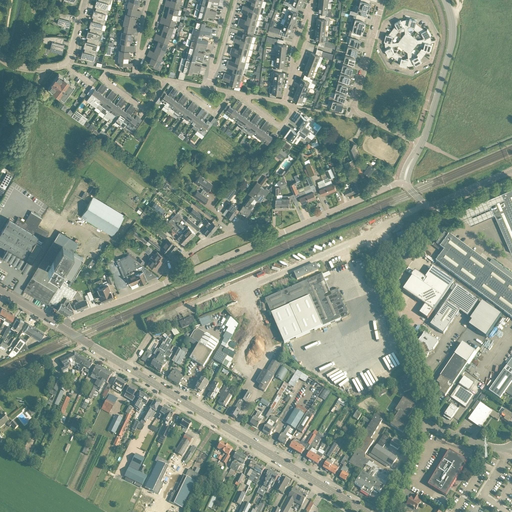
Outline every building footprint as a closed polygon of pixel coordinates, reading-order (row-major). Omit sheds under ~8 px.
[(98,0),(96,0),(94,6),(108,10),(109,9),(107,9),(108,3),(110,4),(111,0),(98,0)] [(302,2),(297,0),(289,0),(288,5),(289,6),(297,9),(298,6),(300,7),(302,7),(303,4),(302,3),(302,2)] [(360,0),(359,7),(369,9),(371,4),(369,3),(370,0),(360,0)] [(126,10),(136,13),(136,10),(137,6),(139,6),(140,4),(128,1),(127,7),(126,10)] [(166,10),(166,12),(177,15),(179,9),(179,6),(170,3),(169,6),(168,10),(166,10)] [(209,10),(210,6),(200,4),(198,10),(215,15),(216,11),(210,10),(210,11),(209,10)] [(243,5),(242,8),(260,13),(261,7),(251,4),(250,8),(249,8),(249,7),(243,5)] [(107,14),(108,10),(94,6),(96,6),(95,11),(93,10),(92,16),(106,20),(104,19),(105,14),(107,14)] [(285,13),(296,18),(298,13),(296,12),(297,9),(289,6),(288,8),(287,7),(285,13)] [(369,9),(359,7),(356,6),(354,11),(357,12),(356,16),(365,18),(366,15),(368,15),(369,9)] [(320,15),(329,16),(331,17),(332,8),(331,8),(319,7),(319,8),(318,8),(317,11),(318,11),(318,12),(320,12),(320,15)] [(249,13),(248,16),(248,17),(258,20),(260,13),(242,8),(241,12),(247,13),(248,13),(249,13)] [(126,10),(124,19),(135,22),(136,20),(134,19),(135,16),(136,13),(126,10)] [(215,18),(215,15),(198,10),(196,16),(206,19),(207,15),(209,16),(208,16),(215,18)] [(71,20),(69,20),(70,14),(72,15),(72,14),(71,14),(69,14),(68,13),(66,13),(65,13),(63,13),(62,13),(60,13),(58,12),(57,13),(55,13),(54,13),(52,13),(51,13),(48,14),(49,14),(50,18),(54,19),(54,16),(58,18),(57,23),(69,27),(71,20)] [(174,24),(177,15),(166,12),(165,14),(167,14),(166,18),(165,21),(174,24)] [(283,18),(286,19),(294,23),(296,18),(285,13),(283,18)] [(318,18),(317,24),(326,25),(330,25),(330,19),(329,19),(329,16),(320,15),(320,18),(318,18)] [(364,21),(365,18),(356,16),(353,15),(351,24),(354,25),(364,28),(366,22),(364,21)] [(93,17),(92,21),(90,20),(89,26),(103,30),(101,30),(103,24),(104,25),(106,20),(92,16),(93,17)] [(240,18),(239,21),(256,26),(258,20),(248,17),(247,21),(245,20),(246,19),(240,18)] [(123,25),(122,28),(132,30),(132,27),(133,23),(135,24),(135,22),(124,19),(123,25)] [(286,19),(284,24),(292,28),(294,23),(286,19)] [(408,43),(405,19),(405,20),(401,21),(401,20),(395,23),(396,25),(392,30),(397,34),(399,31),(398,29),(402,27),(404,27),(405,33),(402,38),(408,43)] [(405,19),(408,43),(413,36),(409,33),(408,26),(410,26),(414,27),(414,29),(417,31),(421,26),(416,23),(416,21),(410,19),(409,20),(405,20),(405,19)] [(195,20),(193,26),(211,31),(212,28),(206,26),(205,27),(204,27),(205,23),(195,20)] [(161,27),(160,29),(172,32),(173,27),(174,24),(165,21),(164,24),(163,27),(161,27)] [(256,26),(239,21),(238,24),(244,26),(244,25),(245,26),(244,30),(254,32),(256,26)] [(279,34),(285,36),(288,37),(289,32),(290,33),(292,28),(284,24),(282,29),(281,29),(279,34)] [(363,33),(364,28),(354,25),(351,34),(360,36),(361,33),(363,33)] [(102,35),(103,30),(89,26),(89,27),(91,27),(89,31),(88,31),(86,37),(100,41),(100,40),(98,40),(100,34),(102,35)] [(210,35),(211,31),(193,26),(192,33),(202,36),(203,32),(204,32),(204,33),(210,35)] [(413,36),(408,43),(431,40),(431,39),(430,40),(430,36),(431,35),(427,29),(425,30),(421,26),(417,31),(420,34),(421,33),(424,37),(424,39),(417,39),(413,36)] [(122,28),(121,37),(132,39),(132,37),(131,37),(131,33),(132,30),(122,28)] [(168,41),(172,32),(160,29),(160,31),(161,31),(160,35),(159,38),(168,41)] [(385,45),(408,43),(402,38),(398,42),(392,43),(391,41),(393,36),(395,37),(397,34),(392,30),(388,35),(386,34),(384,41),(385,41),(386,45),(385,45)] [(201,39),(202,36),(192,33),(190,39),(207,44),(208,41),(202,39),(202,40),(201,39)] [(234,38),(248,42),(252,43),(253,36),(243,33),(242,37),(241,37),(241,36),(235,34),(234,38)] [(324,46),(325,41),(324,40),(325,35),(316,34),(316,36),(314,36),(314,40),(315,40),(319,40),(318,45),(324,46)] [(361,40),(359,39),(360,36),(351,34),(349,43),(359,46),(361,40)] [(49,50),(62,53),(64,44),(62,44),(64,38),(66,38),(61,37),(57,36),(50,36),(44,37),(43,37),(41,37),(41,38),(42,37),(43,42),(47,43),(48,40),(52,41),(49,50)] [(88,37),(87,42),(85,41),(84,43),(83,47),(97,51),(95,50),(97,45),(99,45),(100,41),(86,37),(88,37)] [(121,37),(119,47),(129,48),(129,45),(130,41),(132,41),(132,39),(121,37)] [(155,43),(154,45),(165,50),(167,44),(168,41),(159,38),(158,41),(157,44),(155,43)] [(252,43),(248,42),(234,38),(233,41),(239,43),(239,42),(241,42),(240,46),(250,49),(252,43)] [(278,45),(277,50),(286,50),(287,45),(283,45),(284,40),(278,38),(277,44),(278,45)] [(206,47),(207,44),(190,39),(188,46),(198,48),(199,44),(201,45),(200,46),(206,47)] [(419,51),(424,55),(428,50),(430,51),(432,44),(431,44),(430,40),(431,40),(408,43),(414,48),(418,43),(424,42),(425,44),(423,49),(422,48),(419,51)] [(359,46),(349,43),(346,52),(357,55),(358,49),(357,48),(358,45),(359,46)] [(395,59),(399,54),(396,51),(395,52),(392,48),(392,46),(399,46),(403,49),(408,43),(385,45),(385,46),(386,45),(386,49),(385,50),(389,56),(391,55),(395,59)] [(411,66),(408,43),(403,49),(407,52),(408,59),(406,59),(402,58),(402,56),(399,54),(395,59),(400,62),(400,64),(406,66),(407,65),(411,65),(411,66)] [(414,48),(408,43),(411,66),(411,65),(415,64),(415,65),(422,62),(420,60),(424,55),(419,51),(417,54),(418,56),(414,58),(412,58),(411,52),(414,48)] [(161,58),(165,50),(154,45),(153,47),(155,48),(154,51),(152,54),(161,58)] [(197,52),(198,48),(188,46),(186,52),(204,57),(205,53),(199,52),(198,53),(197,52)] [(231,47),(230,50),(248,55),(250,49),(240,46),(239,50),(237,50),(238,49),(231,47)] [(84,52),(82,51),(80,57),(82,58),(82,59),(85,60),(85,59),(88,60),(86,64),(93,65),(94,61),(93,61),(94,55),(96,56),(97,51),(83,47),(85,48),(84,52)] [(118,56),(130,57),(130,55),(128,55),(129,51),(129,48),(119,47),(119,50),(118,56)] [(311,52),(309,57),(318,61),(320,56),(321,56),(323,50),(317,49),(316,54),(311,52)] [(248,55),(230,50),(230,54),(236,55),(237,55),(236,59),(246,62),(248,55)] [(203,60),(204,57),(186,52),(185,58),(195,61),(196,57),(197,58),(203,60)] [(356,58),(354,58),(355,54),(357,55),(346,52),(344,61),(354,64),(356,58)] [(161,58),(152,54),(151,57),(150,60),(148,60),(147,62),(154,65),(153,67),(159,71),(162,65),(159,64),(161,58)] [(118,56),(117,65),(127,66),(128,62),(128,59),(130,59),(130,57),(118,56)] [(309,57),(307,62),(316,66),(318,61),(309,57)] [(194,65),(195,61),(185,58),(183,65),(200,69),(201,66),(195,64),(195,65),(194,65)] [(228,60),(227,63),(244,68),(246,62),(236,59),(235,63),(234,62),(234,61),(228,60)] [(284,67),(285,61),(276,60),(274,60),(273,65),(276,66),(276,69),(282,69),(282,66),(284,67)] [(354,64),(344,61),(341,70),(352,73),(353,67),(352,67),(353,63),(354,64)] [(307,62),(306,67),(314,71),(316,66),(307,62)] [(243,74),(244,68),(227,63),(226,67),(232,68),(232,67),(234,68),(233,72),(243,74)] [(180,71),(178,78),(183,79),(185,72),(191,74),(192,70),(194,70),(193,71),(199,73),(200,69),(183,65),(181,71),(180,71)] [(312,76),(314,71),(306,67),(304,72),(305,73),(304,76),(310,78),(311,75),(312,76)] [(282,69),(276,69),(273,68),(273,71),(272,71),(271,77),(274,77),(283,78),(283,76),(285,77),(285,74),(285,73),(282,72),(282,69)] [(352,73),(341,70),(339,79),(349,82),(351,76),(349,76),(350,73),(352,73)] [(224,72),(223,76),(241,81),(243,74),(233,72),(232,75),(230,75),(230,74),(224,72)] [(74,85),(65,79),(58,73),(48,88),(64,100),(74,85)] [(235,86),(234,89),(240,90),(241,87),(239,87),(241,81),(223,76),(223,79),(229,81),(229,80),(230,80),(229,84),(235,86)] [(299,83),(308,86),(311,88),(313,82),(312,82),(313,79),(310,78),(304,76),(303,79),(301,78),(299,83)] [(348,85),(347,85),(348,82),(349,82),(339,79),(336,88),(347,91),(348,85)] [(299,83),(297,88),(306,91),(308,86),(299,83)] [(89,95),(86,100),(91,103),(102,89),(99,87),(97,90),(92,86),(87,93),(89,95)] [(282,89),(273,88),(270,87),(270,93),(270,96),(276,97),(276,94),(281,94),(282,89)] [(297,88),(295,93),(304,96),(306,91),(297,88)] [(347,91),(336,88),(335,92),(331,91),(330,96),(334,97),(344,100),(346,94),(344,94),(345,91),(347,91)] [(104,90),(102,89),(91,103),(96,107),(104,95),(102,94),(104,90)] [(160,100),(165,103),(173,93),(171,91),(168,95),(163,91),(156,101),(158,103),(160,100)] [(168,109),(170,107),(175,100),(173,98),(175,95),(173,93),(165,103),(163,106),(168,109)] [(297,104),(298,104),(303,105),(304,102),(302,101),(304,96),(295,93),(293,98),(298,100),(297,104)] [(107,97),(104,95),(96,107),(101,110),(111,96),(109,94),(107,97)] [(114,97),(111,96),(101,110),(100,111),(105,114),(114,102),(111,100),(114,97)] [(342,109),(343,105),(343,104),(344,103),(343,103),(342,103),(343,100),(344,100),(334,97),(330,96),(329,99),(333,101),(331,106),(333,107),(332,111),(337,112),(337,111),(336,111),(337,108),(342,109)] [(175,100),(170,107),(168,109),(173,113),(175,110),(182,100),(180,98),(178,101),(175,100)] [(185,102),(182,100),(175,110),(179,114),(185,107),(182,105),(185,102)] [(114,102),(105,114),(103,116),(108,120),(109,118),(121,103),(119,101),(116,104),(114,102)] [(123,104),(121,103),(109,118),(114,122),(123,109),(121,107),(123,104)] [(225,112),(230,116),(237,105),(235,104),(233,107),(228,103),(220,114),(223,115),(225,112)] [(187,108),(185,107),(179,114),(184,117),(192,107),(190,105),(187,108)] [(239,107),(237,105),(230,116),(234,119),(240,112),(237,110),(239,107)] [(187,123),(189,121),(194,114),(192,112),(194,109),(192,107),(184,117),(182,120),(187,123)] [(126,111),(123,109),(114,122),(119,125),(123,120),(130,110),(128,108),(126,111)] [(125,127),(133,116),(130,114),(133,111),(130,110),(123,120),(119,125),(124,129),(125,127)] [(242,114),(240,112),(234,119),(239,123),(247,112),(244,111),(242,114)] [(197,115),(194,114),(189,121),(194,124),(201,114),(199,112),(197,115)] [(249,119),(248,118),(247,117),(249,114),(247,112),(239,123),(244,126),(248,121),(249,119)] [(74,113),(71,116),(78,121),(81,118),(74,113)] [(204,116),(201,114),(194,124),(198,128),(204,121),(201,119),(204,116)] [(299,129),(307,135),(311,130),(305,125),(308,120),(307,119),(307,118),(308,118),(304,116),(304,117),(300,114),(295,122),(301,126),(299,129)] [(135,118),(133,116),(125,127),(133,132),(142,120),(139,117),(138,118),(136,117),(135,118)] [(248,121),(244,126),(242,129),(247,133),(249,130),(256,119),(254,118),(252,121),(249,119),(248,121)] [(249,130),(253,133),(259,126),(256,124),(259,121),(256,119),(249,130)] [(197,130),(204,135),(213,124),(210,122),(209,123),(207,121),(206,122),(204,121),(198,128),(197,130)] [(261,128),(259,126),(253,133),(258,137),(266,126),(264,125),(261,128)] [(268,128),(266,126),(258,137),(263,140),(268,133),(266,131),(268,128)] [(307,135),(299,129),(297,133),(290,128),(285,135),(289,138),(288,139),(291,141),(292,140),(295,142),(300,135),(305,139),(307,135)] [(271,135),(268,133),(263,140),(268,144),(271,140),(275,143),(279,137),(274,134),(274,135),(272,134),(271,135)] [(356,144),(352,142),(349,149),(353,158),(358,156),(357,156),(354,147),(355,144),(356,144)] [(309,159),(305,161),(311,176),(315,174),(309,159)] [(349,169),(355,166),(352,160),(346,162),(349,169)] [(334,165),(330,167),(331,168),(334,177),(339,175),(335,165),(334,165)] [(359,165),(355,166),(360,178),(364,177),(359,165)] [(362,170),(369,175),(374,168),(369,165),(367,168),(365,166),(362,170)] [(334,177),(331,168),(325,170),(329,179),(334,177)] [(0,185),(5,189),(12,176),(7,173),(0,185)] [(279,186),(286,183),(287,182),(283,174),(277,182),(279,186)] [(200,192),(197,190),(193,196),(204,204),(208,198),(202,194),(206,190),(207,191),(212,184),(200,175),(195,182),(203,188),(200,192)] [(243,213),(248,207),(252,201),(254,197),(257,193),(259,191),(262,187),(270,177),(266,175),(260,183),(257,181),(248,194),(251,196),(245,205),(244,204),(240,211),(243,213)] [(350,187),(353,193),(359,190),(356,184),(357,184),(355,179),(354,175),(349,178),(350,180),(352,182),(350,185),(350,186),(350,187)] [(325,183),(326,187),(329,192),(336,189),(334,183),(333,184),(331,180),(325,183)] [(319,190),(322,195),(329,192),(326,187),(325,183),(319,185),(320,189),(319,190)] [(233,185),(224,197),(230,200),(238,189),(233,185)] [(347,196),(353,193),(350,187),(350,186),(348,187),(347,185),(346,186),(345,185),(343,186),(344,189),(347,196)] [(259,191),(257,193),(254,197),(252,201),(248,207),(243,213),(247,216),(252,209),(255,204),(254,204),(257,200),(261,202),(269,190),(266,188),(265,189),(262,187),(259,191)] [(305,191),(309,200),(316,197),(314,192),(313,192),(311,188),(309,190),(305,191)] [(457,212),(463,216),(467,219),(467,220),(468,220),(469,220),(470,221),(471,221),(472,221),(473,221),(474,221),(475,221),(476,220),(494,212),(511,253),(511,188),(488,198),(489,199),(487,200),(487,199),(466,208),(468,209),(465,210),(463,209),(463,211),(462,211),(459,213),(457,212)] [(300,197),(299,197),(302,203),(309,200),(305,191),(298,194),(300,197)] [(93,197),(81,217),(112,236),(124,215),(93,197)] [(282,198),(282,199),(282,208),(289,208),(289,206),(291,206),(291,202),(290,202),(290,197),(282,198)] [(230,218),(231,218),(232,219),(236,212),(235,211),(238,206),(231,201),(223,213),(227,215),(229,217),(229,218),(230,218)] [(192,209),(190,212),(198,219),(202,215),(193,208),(192,209),(192,208),(192,209)] [(18,217),(15,223),(9,219),(0,233),(0,254),(19,266),(27,270),(49,233),(37,226),(42,218),(31,212),(25,222),(18,217)] [(175,225),(180,230),(184,226),(179,221),(181,218),(175,214),(168,221),(174,226),(175,225)] [(199,228),(209,236),(213,230),(204,223),(200,228),(188,217),(185,220),(197,230),(199,228)] [(204,223),(213,230),(217,225),(212,221),(210,223),(208,222),(209,221),(206,218),(202,221),(204,223)] [(177,237),(184,244),(190,239),(182,232),(180,230),(175,225),(174,226),(172,229),(175,232),(172,235),(176,239),(177,237)] [(185,225),(184,226),(180,230),(182,232),(190,239),(195,233),(188,226),(187,226),(185,225)] [(158,229),(156,232),(165,238),(167,235),(158,229)] [(489,265),(445,232),(436,244),(444,251),(436,262),(511,318),(511,281),(511,282),(511,281),(511,275),(492,261),(489,265)] [(47,303),(48,303),(49,301),(56,305),(62,294),(67,297),(71,300),(73,297),(77,291),(77,290),(62,280),(66,273),(71,276),(84,256),(55,238),(24,289),(47,303)] [(163,243),(175,251),(176,249),(178,246),(167,238),(163,243)] [(160,247),(161,247),(153,241),(151,244),(159,250),(160,247)] [(160,247),(171,255),(172,253),(173,254),(175,251),(163,243),(161,247),(160,247)] [(149,260),(147,263),(157,271),(166,258),(157,251),(153,255),(150,252),(150,253),(149,252),(151,250),(146,246),(142,251),(147,255),(148,255),(146,258),(149,260)] [(357,257),(367,252),(366,248),(355,253),(357,257)] [(116,260),(123,277),(124,277),(126,276),(130,286),(139,282),(139,284),(147,280),(156,276),(151,272),(135,260),(133,258),(130,256),(128,255),(116,260)] [(92,259),(88,266),(91,268),(96,261),(92,259)] [(297,280),(318,271),(316,265),(294,274),(297,280)] [(415,271),(411,276),(412,277),(442,298),(453,282),(433,268),(426,278),(415,271)] [(322,275),(265,300),(271,314),(290,306),(303,336),(341,319),(348,316),(336,290),(330,293),(322,275)] [(412,277),(403,291),(425,306),(419,314),(428,320),(442,298),(412,277)] [(101,279),(94,282),(102,300),(113,295),(107,282),(103,284),(101,279)] [(446,302),(459,311),(468,317),(479,301),(457,286),(446,302)] [(88,293),(85,295),(88,300),(94,298),(91,290),(88,292),(88,293)] [(78,293),(77,291),(73,297),(78,300),(75,302),(76,304),(74,305),(77,311),(89,306),(86,299),(84,300),(83,297),(79,292),(78,293)] [(70,303),(71,300),(67,297),(63,303),(61,302),(57,309),(66,315),(68,315),(74,312),(70,303)] [(459,311),(446,302),(431,325),(444,334),(459,311)] [(472,322),(469,326),(486,338),(501,316),(482,303),(470,320),(472,322)] [(10,322),(14,315),(8,312),(4,318),(10,322)] [(211,316),(200,320),(202,328),(212,324),(211,323),(214,322),(211,316)] [(195,323),(192,317),(180,323),(183,329),(195,323)] [(19,330),(24,321),(20,319),(19,320),(16,318),(12,325),(9,324),(5,331),(2,336),(5,337),(11,328),(14,329),(15,327),(19,330)] [(26,333),(30,335),(35,328),(28,324),(27,323),(23,330),(27,333),(26,333)] [(176,327),(171,329),(174,337),(179,334),(176,327)] [(30,335),(30,336),(31,335),(39,340),(44,333),(35,328),(30,335)] [(419,342),(425,358),(425,359),(429,354),(430,355),(430,354),(433,352),(434,353),(433,350),(438,342),(425,333),(419,342)] [(205,334),(190,359),(203,367),(219,342),(205,334)] [(9,354),(11,356),(14,355),(17,353),(25,341),(23,340),(20,338),(9,354)] [(164,343),(160,350),(165,353),(173,341),(167,338),(166,340),(164,339),(162,342),(164,343)] [(28,348),(25,341),(17,353),(28,348)] [(462,344),(455,355),(468,364),(475,353),(462,344)] [(174,363),(181,350),(177,348),(170,361),(174,363)] [(155,359),(151,367),(156,370),(165,354),(157,349),(154,355),(154,354),(158,356),(156,360),(155,359)] [(148,350),(141,360),(146,363),(148,360),(146,359),(149,354),(150,352),(148,350)] [(186,353),(181,350),(174,363),(180,366),(186,353)] [(165,354),(156,370),(161,373),(168,362),(165,360),(167,358),(169,359),(172,354),(167,351),(165,354)] [(226,360),(228,356),(218,351),(213,360),(223,365),(226,360)] [(73,354),(67,357),(70,364),(70,366),(74,366),(74,362),(75,362),(79,356),(75,354),(73,354)] [(436,383),(439,385),(440,385),(439,386),(440,390),(439,390),(440,391),(439,392),(445,397),(468,364),(455,355),(440,376),(441,377),(438,381),(436,383)] [(87,360),(79,356),(75,362),(79,364),(78,366),(80,367),(78,370),(82,372),(84,367),(83,367),(87,360)] [(68,371),(70,364),(67,357),(60,361),(63,367),(60,369),(62,373),(68,371)] [(359,377),(355,379),(360,390),(398,371),(392,358),(358,375),(359,377)] [(93,364),(87,360),(83,367),(84,367),(87,369),(85,372),(88,373),(93,364)] [(226,360),(223,365),(228,369),(231,363),(226,360)] [(263,370),(256,382),(261,385),(259,388),(265,392),(281,364),(274,360),(267,372),(263,370)] [(281,366),(294,374),(296,371),(283,363),(281,366)] [(96,391),(107,372),(97,366),(92,374),(99,378),(93,389),(92,391),(88,399),(88,398),(87,400),(90,402),(96,391)] [(337,385),(348,380),(340,366),(327,373),(332,382),(334,380),(337,385)] [(280,367),(274,377),(282,381),(288,371),(280,367)] [(175,369),(169,379),(179,385),(183,378),(179,376),(181,373),(175,369)] [(511,374),(505,369),(489,391),(500,399),(505,392),(511,396),(511,374)] [(107,383),(112,375),(107,372),(96,391),(99,393),(105,382),(107,383)] [(406,400),(410,403),(414,397),(411,391),(412,390),(408,380),(406,375),(398,378),(404,394),(405,393),(406,396),(404,399),(406,400)] [(450,398),(454,400),(466,408),(472,400),(475,395),(469,392),(475,383),(465,377),(459,385),(450,398)] [(126,384),(117,378),(113,385),(122,390),(126,384)] [(205,387),(206,388),(209,383),(201,378),(198,382),(199,382),(195,389),(198,391),(197,391),(198,392),(199,391),(202,393),(205,387)] [(216,378),(210,387),(213,389),(208,397),(212,399),(212,398),(214,399),(223,385),(223,382),(216,378)] [(277,395),(281,397),(288,384),(285,382),(277,395)] [(58,406),(61,400),(64,392),(67,387),(63,385),(61,391),(60,391),(54,405),(58,406)] [(137,390),(130,386),(124,397),(132,402),(135,398),(133,397),(137,390)] [(225,387),(220,394),(223,396),(218,403),(225,408),(232,397),(228,395),(230,390),(225,387)] [(330,393),(324,389),(321,395),(327,398),(330,393)] [(245,391),(230,415),(236,419),(241,412),(238,410),(243,402),(246,403),(248,400),(251,394),(245,391)] [(137,409),(142,400),(145,395),(144,395),(144,394),(142,393),(141,393),(133,406),(137,409)] [(109,414),(117,400),(118,398),(110,394),(101,410),(109,414)] [(150,398),(145,395),(142,400),(137,409),(136,411),(139,413),(144,404),(146,405),(150,398)] [(65,412),(71,399),(66,397),(60,410),(65,412)] [(340,398),(337,402),(344,407),(347,404),(340,398)] [(415,406),(410,403),(406,400),(404,399),(403,398),(395,411),(398,413),(390,426),(403,433),(411,421),(408,419),(415,406)] [(267,408),(270,403),(262,399),(260,403),(267,408)] [(157,409),(160,404),(154,401),(150,409),(149,408),(140,423),(143,425),(145,422),(146,423),(152,410),(156,412),(157,410),(157,409)] [(498,421),(500,418),(501,416),(491,409),(490,411),(480,403),(468,420),(481,429),(490,415),(498,421)] [(451,406),(445,415),(444,417),(449,420),(450,419),(451,420),(452,418),(458,410),(451,406)] [(169,410),(164,407),(157,418),(159,420),(161,417),(160,416),(161,414),(165,416),(169,410)] [(269,407),(264,416),(268,418),(273,410),(269,407)] [(169,410),(165,416),(168,418),(165,423),(165,425),(167,425),(174,413),(173,412),(173,411),(171,410),(170,410),(169,410)] [(288,425),(291,427),(296,430),(304,416),(295,410),(287,424),(288,425)] [(511,415),(505,410),(501,416),(500,418),(509,424),(511,419),(511,415)] [(358,411),(353,418),(358,421),(362,414),(358,411)] [(258,412),(251,424),(257,428),(261,422),(257,420),(261,414),(258,412)] [(385,416),(378,412),(373,419),(380,424),(385,416)] [(308,413),(297,430),(302,434),(313,416),(308,413)] [(11,425),(10,423),(3,415),(0,417),(0,428),(6,423),(9,427),(11,425)] [(122,418),(116,415),(108,430),(114,433),(122,418)] [(269,435),(270,435),(272,432),(273,433),(278,425),(276,424),(278,420),(272,416),(263,431),(266,433),(266,434),(268,436),(269,435)] [(81,421),(76,418),(71,427),(77,430),(81,421)] [(185,434),(192,424),(185,419),(181,426),(184,428),(182,432),(185,434)] [(362,436),(365,438),(349,463),(363,472),(369,462),(372,464),(373,462),(369,460),(368,461),(363,458),(374,441),(371,439),(380,424),(373,419),(362,436)] [(124,421),(117,436),(121,437),(128,423),(124,421)] [(282,435),(279,441),(285,445),(289,439),(285,436),(291,427),(288,425),(282,435)] [(166,427),(161,437),(165,439),(170,429),(166,427)] [(307,443),(308,444),(310,445),(314,439),(315,437),(316,436),(313,434),(312,434),(307,443)] [(63,435),(60,441),(66,444),(68,437),(63,435)] [(384,435),(371,454),(388,464),(392,467),(397,458),(383,449),(389,439),(384,435)] [(314,439),(310,445),(316,449),(321,440),(316,437),(315,437),(314,439)] [(390,446),(398,451),(402,444),(394,439),(390,446)] [(295,440),(290,448),(296,451),(301,442),(300,443),(295,440)] [(223,453),(227,446),(222,442),(217,449),(223,453)] [(296,451),(301,455),(307,446),(301,442),(296,451)] [(331,448),(326,456),(330,458),(332,454),(336,452),(337,453),(341,448),(334,444),(333,446),(331,448)] [(85,445),(82,453),(86,455),(90,447),(85,445)] [(189,461),(196,449),(193,446),(185,458),(189,461)] [(229,456),(233,449),(227,446),(223,453),(226,455),(222,462),(226,464),(230,457),(229,456)] [(306,458),(312,461),(318,452),(312,449),(306,458)] [(428,485),(437,491),(446,496),(467,462),(449,451),(441,464),(440,463),(438,467),(439,468),(428,485)] [(230,468),(233,470),(242,455),(237,452),(233,459),(235,460),(230,468)] [(312,461),(318,465),(324,456),(318,452),(312,461)] [(135,454),(131,463),(140,468),(144,459),(135,454)] [(388,464),(371,454),(370,456),(386,467),(388,464)] [(233,470),(237,472),(240,467),(243,469),(245,465),(244,465),(248,458),(242,455),(233,470)] [(346,456),(341,464),(344,466),(349,458),(346,456)] [(329,471),(333,464),(328,460),(323,468),(326,470),(326,471),(327,472),(329,471)] [(158,461),(145,488),(159,495),(164,484),(162,482),(169,466),(158,461)] [(249,468),(251,469),(247,476),(250,478),(252,473),(258,464),(253,461),(249,468)] [(369,462),(363,472),(354,485),(362,489),(361,490),(370,496),(374,489),(380,493),(391,476),(372,464),(369,462)] [(261,475),(265,468),(258,464),(252,473),(250,478),(249,479),(252,481),(257,473),(261,475)] [(333,464),(329,471),(335,475),(339,467),(333,464)] [(340,478),(345,481),(349,475),(346,473),(349,469),(344,466),(339,474),(341,475),(340,478)] [(129,468),(124,477),(142,485),(147,476),(129,468)] [(263,485),(261,489),(264,491),(274,473),(273,472),(273,471),(271,470),(270,471),(269,470),(266,477),(267,478),(265,481),(266,482),(264,485),(263,485)] [(274,473),(264,491),(265,492),(267,493),(270,486),(272,487),(279,476),(274,473)] [(174,491),(169,502),(182,508),(195,481),(184,476),(177,492),(174,491)] [(283,494),(290,482),(282,478),(275,490),(283,494)] [(418,486),(424,489),(426,486),(424,485),(426,481),(422,479),(418,486)] [(308,496),(294,488),(288,498),(289,498),(280,511),(288,511),(294,502),(301,507),(306,499),(307,498),(308,496)] [(243,493),(240,492),(235,503),(241,506),(246,495),(245,495),(243,493)] [(420,499),(414,495),(413,498),(411,497),(407,505),(408,504),(416,510),(421,501),(419,500),(420,499)] [(261,501),(257,509),(257,511),(259,511),(261,511),(266,503),(261,501)] [(239,511),(247,511),(251,506),(244,503),(239,511)]
